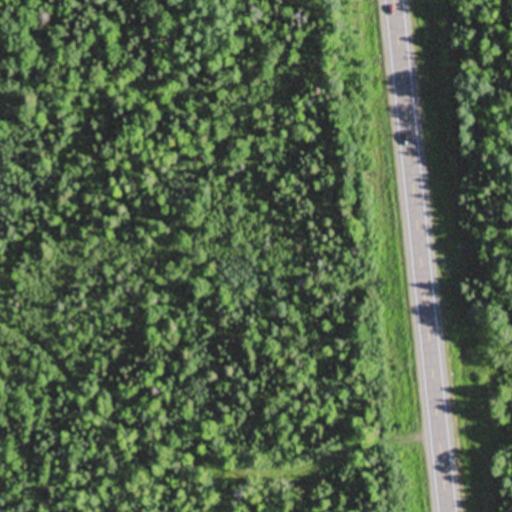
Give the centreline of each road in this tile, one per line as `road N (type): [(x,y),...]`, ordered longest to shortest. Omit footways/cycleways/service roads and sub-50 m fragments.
road 1 (residential): [(436,398),(255,412),(234,402),(9,191),(0,192),(234,402)]
road 2 (primary): [(447,511),(394,0)]
